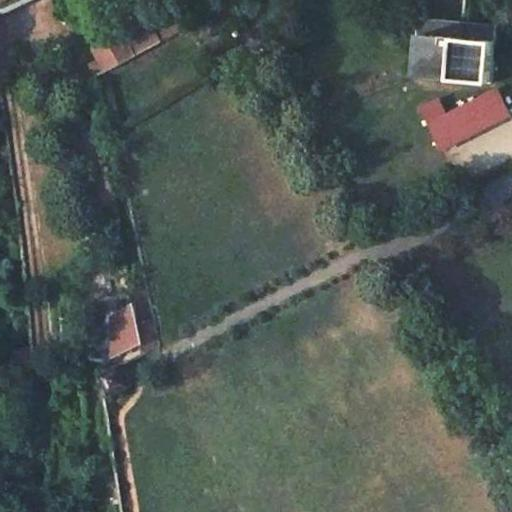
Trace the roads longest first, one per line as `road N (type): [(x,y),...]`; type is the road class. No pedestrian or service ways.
road 1 (primary): [(0,43),(511,95)]
road 2 (primary): [(511,53),(0,5)]
